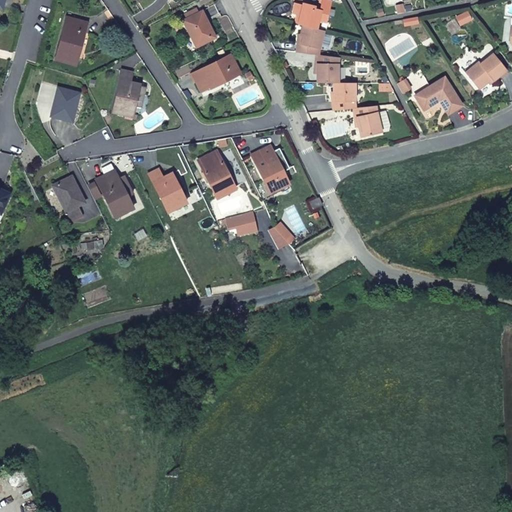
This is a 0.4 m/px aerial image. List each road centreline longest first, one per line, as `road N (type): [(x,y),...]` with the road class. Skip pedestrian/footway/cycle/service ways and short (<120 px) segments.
road 1 (residential): [(320,175),(511,116)]
road 2 (residential): [(111,0),(197,133)]
road 3 (residential): [(7,149),(7,101),(36,0)]
road 4 (residential): [(197,133),(63,155)]
road 5 (unclassified): [(511,299),(380,273)]
road 6 (residential): [(232,2),(289,116)]
